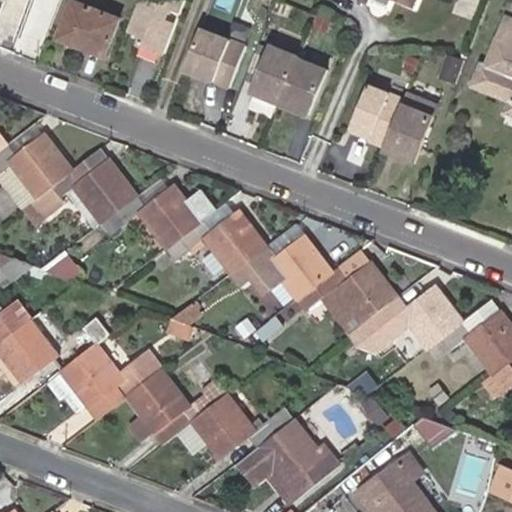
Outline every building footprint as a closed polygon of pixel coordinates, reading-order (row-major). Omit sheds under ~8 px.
[(74,36),(72,41),(107,54),(122,18),(75,0),(74,0),(62,31),(74,36)] [(140,0),(130,28),(168,43),(179,12),(171,8),(173,0),(140,0)] [(511,20),(507,19),(498,39),(485,68),(481,66),(474,86),(510,100),(506,109),(511,111),(511,20)] [(202,24),(186,65),(217,77),(220,68),(235,74),(247,41),(202,24)] [(61,36),(72,41),(74,36),(62,31),(61,36)] [(283,99),(300,54),(301,52),(272,40),(254,88),(283,99)] [(300,54),(283,99),(311,110),(329,65),(300,54)] [(372,83),(357,123),(377,131),(375,137),(390,142),(397,124),(407,96),(372,83)] [(442,102),(410,89),(407,96),(397,124),(390,142),(388,147),(420,159),(429,135),(420,131),(426,115),(435,119),(442,102)] [(46,132),(35,119),(10,139),(20,152),(46,132)] [(0,147),(10,139),(0,126),(0,147)] [(39,194),(75,165),(47,130),(46,132),(20,152),(10,139),(0,147),(0,175),(24,207),(39,194)] [(111,156),(102,144),(75,165),(85,178),(111,156)] [(105,220),(140,192),(111,156),(85,178),(75,165),(39,194),(24,207),(36,222),(65,200),(62,197),(77,185),(105,220)] [(150,203),(170,187),(160,175),(140,192),(150,203)] [(170,245),(205,217),(176,182),(170,187),(150,203),(140,192),(105,220),(114,232),(142,210),(169,246),(170,245)] [(235,271),(270,242),(243,207),(214,229),(205,217),(170,245),(179,257),(207,235),(217,248),(228,262),(235,271)] [(279,254),(307,231),(297,220),(270,242),(279,254)] [(301,294),(335,268),(307,231),(279,254),(270,242),(235,271),(245,284),(273,260),(301,294)] [(0,265),(17,252),(0,245),(0,265)] [(365,321),(400,293),(373,259),(362,247),(335,268),(301,294),(298,297),(306,308),(338,287),(365,321)] [(228,262),(217,248),(208,256),(220,269),(228,262)] [(17,252),(0,265),(0,282),(3,287),(37,260),(17,252)] [(430,346),(466,318),(438,283),(409,305),(400,293),(365,321),(374,333),(402,312),(430,346)] [(202,298),(180,316),(185,318),(192,321),(209,306),(202,298)] [(0,344),(33,318),(23,306),(10,317),(3,309),(0,310),(0,344)] [(495,371),(511,357),(511,319),(503,308),(476,329),(466,318),(430,346),(440,359),(467,335),(495,371)] [(43,311),(33,318),(61,355),(70,346),(65,340),(43,311)] [(33,318),(0,344),(0,348),(26,382),(53,360),(61,370),(97,341),(109,332),(97,315),(65,340),(70,346),(61,355),(33,318)] [(178,316),(172,331),(191,338),(197,323),(192,321),(185,318),(180,316),(178,316)] [(97,341),(61,370),(47,382),(59,399),(63,395),(75,411),(86,401),(89,405),(95,401),(119,383),(128,396),(150,378),(140,366),(126,377),(97,341)] [(511,357),(495,371),(505,384),(511,377),(511,357)] [(61,370),(53,360),(26,382),(34,392),(47,382),(61,370)] [(164,368),(150,378),(128,396),(156,431),(166,443),(194,421),(229,394),(219,380),(192,403),(164,368)] [(505,384),(495,371),(482,382),(495,396),(507,387),(505,384)] [(119,383),(95,401),(89,405),(100,419),(104,415),(128,396),(119,383)] [(367,406),(371,396),(339,383),(333,398),(346,403),(348,398),(367,406)] [(229,394),(194,421),(221,455),(250,433),(258,444),(292,416),(282,405),(256,428),(229,394)] [(292,416),(258,444),(286,480),(307,463),(317,476),(339,459),(344,453),(331,438),(317,448),(293,416),(292,416)] [(375,500),(383,511),(438,511),(411,475),(418,469),(409,457),(387,473),(395,484),(375,500)] [(307,463),(286,480),(296,491),(317,476),(307,463)] [(473,479),(463,469),(454,479),(464,489),(473,479)]
